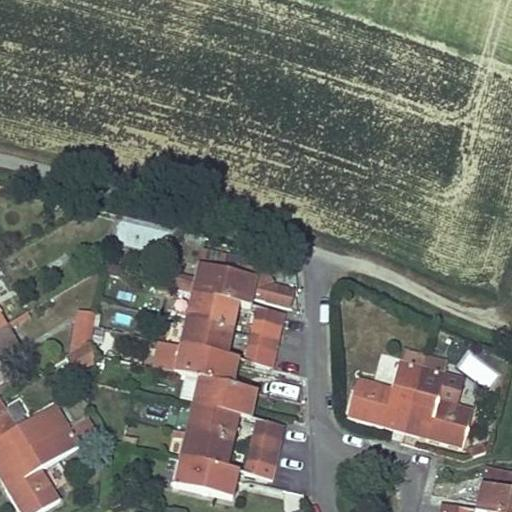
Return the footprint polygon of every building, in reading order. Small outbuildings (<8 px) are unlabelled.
[(162,250),(165,230),(118,222),(114,242),(162,250)] [(197,268),(191,295),(234,306),(238,307),(250,309),(250,308),(252,301),(253,295),(256,281),(197,268)] [(191,295),(185,322),(232,333),(235,320),(237,313),(232,312),(234,306),(191,295)] [(284,316),(256,310),(253,324),(281,330),(284,316)] [(71,354),(89,343),(94,315),(79,313),(71,354)] [(185,322),(179,348),(222,358),(223,352),(228,353),(230,345),(232,333),(185,322)] [(253,324),(250,337),(278,343),(281,330),(253,324)] [(0,357),(18,347),(6,327),(0,330),(0,357)] [(278,343),(250,337),(247,350),(275,357),(278,343)] [(90,344),(66,359),(75,374),(94,362),(95,357),(90,344)] [(155,371),(173,375),(179,348),(161,344),(155,371)] [(179,348),(173,375),(197,380),(220,385),(226,359),(222,358),(179,348)] [(247,350),(244,364),(272,370),(275,357),(247,350)] [(424,357),(402,352),(399,364),(421,370),(424,357)] [(424,357),(421,370),(442,376),(446,364),(424,357)] [(238,362),(226,359),(220,385),(232,388),(235,375),(236,370),(238,363),(238,362)] [(356,382),(346,420),(382,429),(384,422),(390,424),(388,431),(403,435),(421,370),(399,364),(398,364),(391,391),(356,382)] [(421,370),(403,435),(418,439),(420,432),(427,433),(425,441),(431,442),(461,450),(471,412),(436,403),(443,376),(442,376),(421,370)] [(220,385),(197,380),(191,407),(234,417),(238,418),(245,391),(232,388),(220,385)] [(245,391),(238,418),(250,420),(253,406),(256,394),(245,391)] [(17,404),(4,412),(16,431),(26,424),(22,418),(24,416),(17,404)] [(0,467),(67,427),(54,407),(26,424),(16,431),(4,412),(0,405),(0,467)] [(234,417),(191,407),(185,434),(232,444),(235,434),(237,425),(232,424),(234,417)] [(256,421),(253,435),(281,441),(284,428),(256,421)] [(95,436),(87,422),(70,432),(78,446),(95,436)] [(382,429),(388,431),(390,424),(384,422),(382,429)] [(67,427),(0,467),(0,481),(2,484),(8,480),(12,486),(5,490),(14,504),(18,511),(41,511),(59,502),(40,471),(79,447),(78,446),(70,432),(67,427)] [(420,432),(418,439),(425,441),(427,433),(420,432)] [(230,456),(232,444),(185,434),(179,460),(222,470),(223,463),(228,464),(230,456)] [(253,435),(250,448),(278,455),(281,441),(253,435)] [(471,459),(486,454),(483,446),(469,451),(471,459)] [(250,448),(247,462),(275,468),(278,455),(250,448)] [(222,470),(179,460),(173,487),(232,500),(235,488),(238,474),(238,473),(226,470),(222,470)] [(247,462),(244,475),(272,482),(275,468),(247,462)] [(481,486),(511,493),(511,475),(485,469),(481,486)] [(8,480),(2,484),(5,490),(12,486),(8,480)] [(511,511),(511,493),(481,486),(477,501),(474,511),(511,511)]
